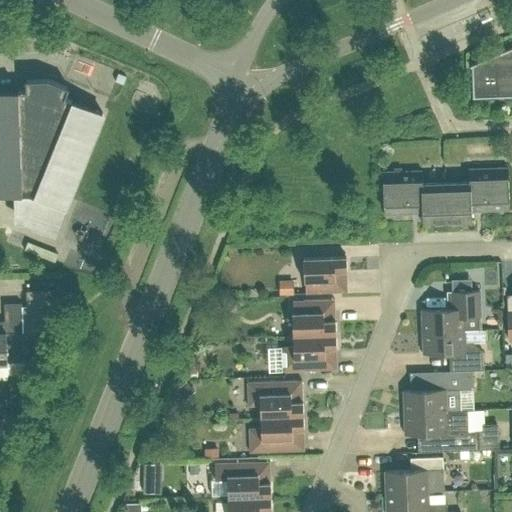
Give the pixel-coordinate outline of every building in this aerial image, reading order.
[(473,98),(496,97),(511,96),(511,47),(497,54),(470,65),(471,66),(473,98)] [(0,194),(14,194),(14,209),(26,214),(22,224),(52,236),(102,112),(64,97),(68,88),(69,87),(67,86),(67,87),(48,79),(27,80),(27,79),(25,80),(25,81),(26,81),(26,90),(0,90),(0,194)] [(471,221),(471,210),(509,209),(508,167),(468,168),(469,181),(445,182),(447,222),(471,221)] [(422,212),(422,223),(447,222),(445,182),(422,183),(422,170),(382,171),(384,214),(422,212)] [(55,261),(58,253),(28,241),(25,249),(55,261)] [(305,281),(305,293),(342,291),(341,271),(346,270),(346,256),(303,257),(304,281),(305,281)] [(293,281),(279,282),(279,294),(293,293),(293,281)] [(452,290),(452,308),(421,309),(422,331),(464,330),(481,329),(480,316),(479,289),(452,290)] [(26,293),(27,306),(51,305),(51,292),(26,293)] [(293,312),(292,312),(293,335),(336,334),(335,319),(330,320),(329,299),(293,300),(293,312)] [(21,302),(4,303),(5,320),(0,320),(0,363),(7,363),(7,362),(23,361),(21,302)] [(422,331),(423,353),(454,352),(454,370),(472,369),(484,369),(483,352),(472,343),(485,342),(485,329),(481,329),(464,330),(422,331)] [(281,347),(282,371),(331,369),(331,348),(336,348),(336,334),(293,335),(293,346),(281,347)] [(280,361),(279,338),(260,339),(260,361),(280,361)] [(434,388),(403,390),(404,412),(459,410),(458,390),(473,389),(472,369),(454,370),(434,371),(434,388)] [(303,415),(303,400),(297,401),(296,380),(247,382),(248,406),(260,405),(260,416),(303,415)] [(404,412),(405,434),(440,433),(440,450),(479,449),(478,430),(468,430),(467,409),(459,410),(404,412)] [(298,429),(304,429),(303,415),(260,416),(260,427),(248,428),(249,452),(299,450),(298,429)] [(443,478),(442,456),(415,457),(415,469),(385,470),(385,492),(428,491),(427,479),(443,478)] [(212,495),(227,495),(228,497),(271,496),(270,482),(265,482),(264,461),(214,462),(215,478),(211,479),(212,495)] [(386,511),(460,511),(461,511),(450,511),(446,511),(446,503),(428,504),(428,491),(385,492),(386,511)] [(265,511),(266,510),(271,510),(271,496),(228,497),(228,511),(265,511)]
